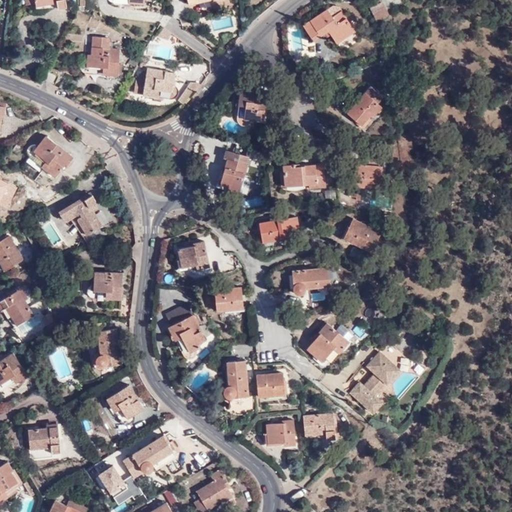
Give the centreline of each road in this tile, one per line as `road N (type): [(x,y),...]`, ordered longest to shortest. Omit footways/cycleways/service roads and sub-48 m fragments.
road 1 (tertiary): [(149,253),(144,327),(157,381),(265,473),(274,511)]
road 2 (residential): [(209,212),(255,270),(272,347)]
road 3 (tertiary): [(0,80),(108,132)]
